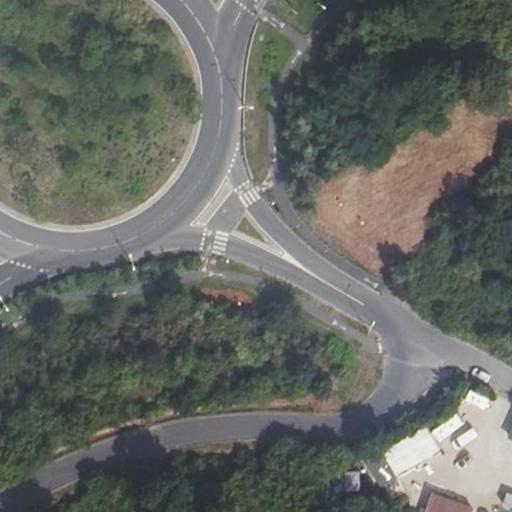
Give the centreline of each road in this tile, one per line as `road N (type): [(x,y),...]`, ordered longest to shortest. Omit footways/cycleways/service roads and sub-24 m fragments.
road 1 (residential): [(307,271),(432,349),(376,409),(315,428),(198,429),(106,450),(0,508)]
road 2 (residential): [(307,271),(246,200),(222,130)]
road 3 (residential): [(157,229),(222,236),(307,271)]
road 4 (secondary): [(157,229),(206,176),(222,130)]
